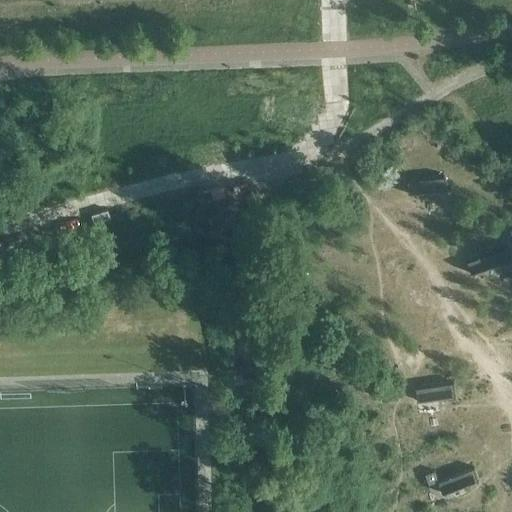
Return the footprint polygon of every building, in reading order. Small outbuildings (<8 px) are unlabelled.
[(444,175),(406,179),(408,194),(446,189),(444,175)] [(502,247),(466,260),(471,274),(507,260),(502,247)] [(453,381),(415,387),(417,401),(455,395),(453,381)] [(473,467),(438,480),(443,493),(478,480),(473,467)] [(434,470),(424,473),(428,483),(437,480),(434,470)]
